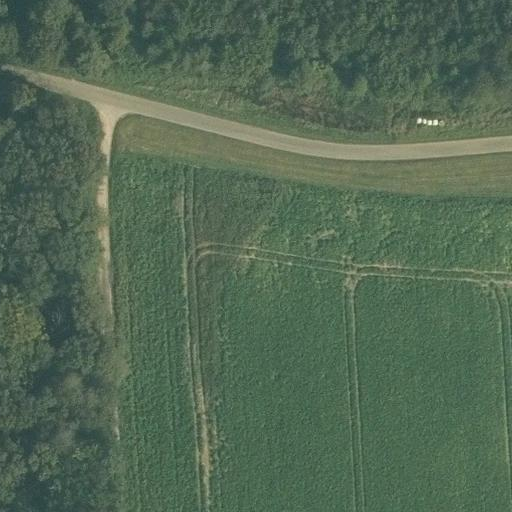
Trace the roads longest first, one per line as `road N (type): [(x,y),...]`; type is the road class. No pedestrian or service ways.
road 1 (track): [(0,67),(299,149),(393,155),(511,145)]
road 2 (track): [(116,511),(90,89)]
